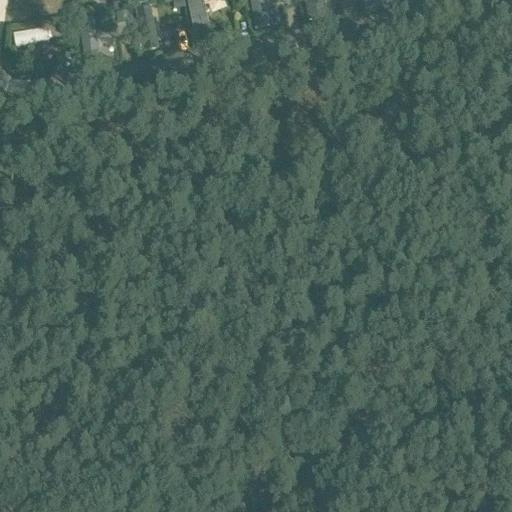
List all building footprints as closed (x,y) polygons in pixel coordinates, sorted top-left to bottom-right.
[(180,0),(176,0),(172,1),(174,11),(182,9),(180,0)] [(200,0),(186,0),(193,36),(207,33),(200,0)] [(263,0),(248,0),(253,29),(268,26),(263,0)] [(323,18),(320,0),(302,0),(307,21),(323,18)] [(378,0),(361,0),(363,10),(379,7),(378,0)] [(155,48),(148,7),(134,9),(141,51),(155,48)] [(36,18),(2,22),(3,34),(37,31),(36,18)] [(95,55),(93,20),(78,20),(80,56),(95,55)] [(14,47),(36,44),(37,48),(46,47),(45,43),(47,42),(45,30),(12,35),(14,47)]
